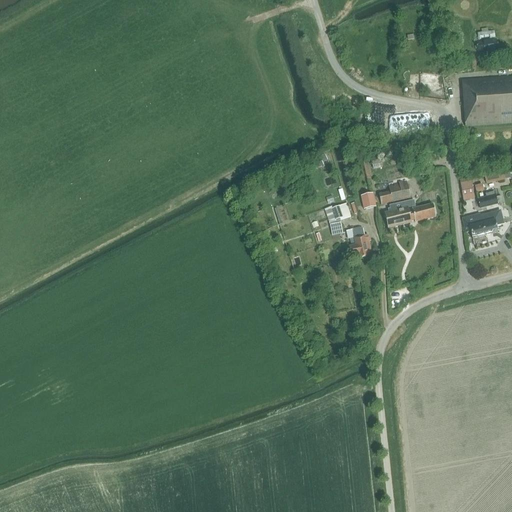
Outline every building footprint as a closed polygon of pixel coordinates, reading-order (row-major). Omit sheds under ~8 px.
[(494,32),(490,32),(485,33),(478,34),(479,40),(495,38),(494,32)] [(497,51),(495,40),(477,43),(479,53),(497,51)] [(462,62),(463,72),(472,71),(471,62),(462,62)] [(511,77),(462,81),(460,82),(460,84),(462,84),(465,127),(511,123),(511,77)] [(379,159),(371,161),(373,170),(381,168),(379,159)] [(362,161),(367,180),(371,180),(366,160),(362,161)] [(486,185),(504,181),(503,173),(485,177),(486,185)] [(459,178),(463,202),(474,200),(470,176),(459,178)] [(379,195),(381,204),(410,198),(406,182),(389,186),(391,192),(379,194),(379,195)] [(480,210),(497,205),(494,192),(485,195),(486,197),(477,200),(480,210)] [(376,205),(374,196),(373,194),(360,197),(363,211),(376,208),(376,205)] [(334,203),(331,196),(326,199),(328,205),(334,203)] [(433,205),(416,209),(414,201),(400,204),(390,207),(391,212),(384,214),(388,229),(411,223),(411,222),(414,221),(415,223),(436,218),(433,205)] [(324,210),(332,237),(343,234),(339,220),(343,219),(343,220),(350,218),(346,205),(332,209),(331,207),(324,210)] [(496,227),(504,226),(501,211),(487,214),(480,216),(480,215),(462,219),(465,234),(471,233),(472,239),(485,236),(498,233),(496,227)] [(368,253),(371,252),(367,235),(364,236),(363,229),(359,229),(352,230),(352,231),(346,232),(348,240),(350,239),(352,246),(348,247),(351,259),(358,257),(358,259),(369,257),(368,253)]
